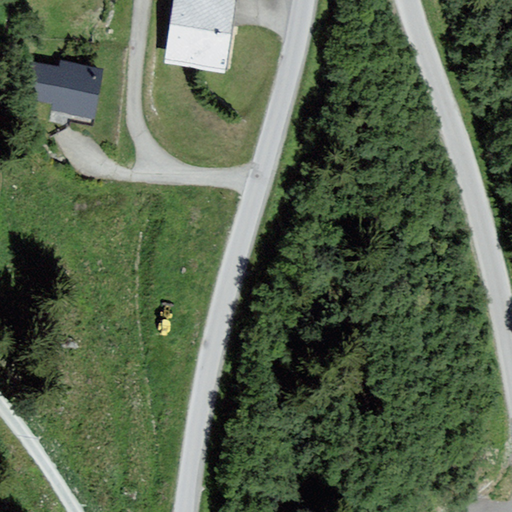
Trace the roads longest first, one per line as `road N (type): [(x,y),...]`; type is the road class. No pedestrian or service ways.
road 1 (unclassified): [(187,511),(211,363),(304,0)]
road 2 (unclassified): [(407,0),(455,132),(511,354)]
